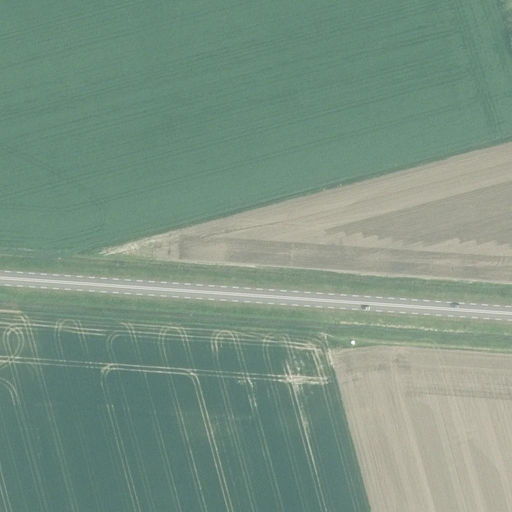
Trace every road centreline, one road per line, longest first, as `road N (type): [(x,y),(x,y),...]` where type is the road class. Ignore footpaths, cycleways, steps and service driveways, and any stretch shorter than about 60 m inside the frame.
road 1 (secondary): [(0,277),(511,313)]
road 2 (track): [(0,313),(323,335)]
